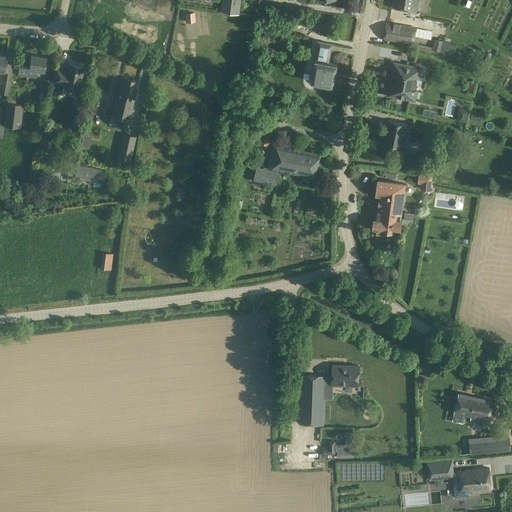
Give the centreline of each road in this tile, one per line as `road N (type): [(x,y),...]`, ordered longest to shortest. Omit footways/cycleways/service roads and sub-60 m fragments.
road 1 (unclassified): [(0,319),(251,291),(355,264)]
road 2 (unclassified): [(343,147),(119,51),(58,34)]
road 3 (unclassified): [(511,380),(402,315),(355,264)]
road 4 (unclassified): [(343,147),(371,0)]
